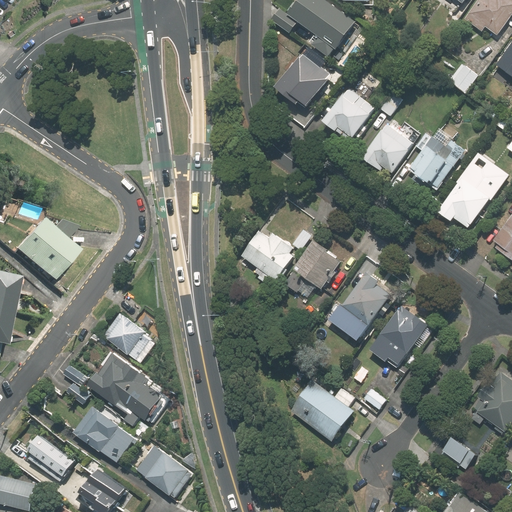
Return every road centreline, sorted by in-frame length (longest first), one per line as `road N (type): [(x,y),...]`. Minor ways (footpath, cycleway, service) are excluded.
road 1 (residential): [(494,307),(260,131),(248,76),(250,0)]
road 2 (residential): [(0,107),(125,190),(137,216),(124,256),(0,409)]
road 3 (primary): [(198,328),(183,295),(146,15)]
road 4 (primary): [(197,94),(198,328)]
road 5 (residential): [(383,461),(494,307)]
road 6 (primary): [(198,328),(243,511)]
road 7 (tertiary): [(146,15),(53,36),(0,87)]
